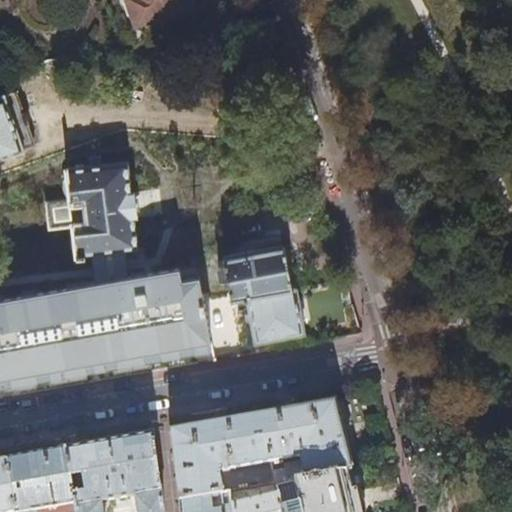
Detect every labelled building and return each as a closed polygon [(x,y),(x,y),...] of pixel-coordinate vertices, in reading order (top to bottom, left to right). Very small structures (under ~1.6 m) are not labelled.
[(128,0),(137,25),(171,14),(169,10),(186,4),(184,0),(128,0)] [(265,81),(242,14),(214,23),(236,90),(265,81)] [(23,150),(35,146),(16,91),(0,96),(0,159),(23,152),(23,150)] [(126,162),(65,170),(69,199),(48,201),(50,226),(72,224),(76,260),(85,259),(85,255),(137,249),(133,218),(136,218),(134,193),(130,194),(126,162)] [(161,228),(162,243),(179,243),(179,227),(161,228)] [(246,298),(291,289),(283,248),(223,259),(223,266),(218,268),(221,282),(227,282),(230,301),(246,298)] [(166,363),(211,355),(208,336),(205,332),(200,330),(195,329),(175,332),(169,300),(94,312),(90,286),(0,301),(0,366),(23,362),(68,355),(73,379),(129,370),(166,363)] [(296,289),(291,289),(246,298),(254,343),(264,342),(303,335),(296,289)] [(331,403),(277,413),(280,435),(265,438),(271,463),(299,458),(300,463),(284,466),(285,470),(273,473),(273,474),(275,484),(346,471),(351,470),(340,426),(334,402),(331,403)] [(170,432),(179,501),(222,494),(220,473),(224,472),(225,483),(237,481),(235,470),(271,463),(265,438),(280,435),(277,413),(266,415),(225,422),(170,432)] [(137,511),(163,511),(154,433),(111,441),(66,449),(76,504),(77,511),(103,511),(102,503),(135,497),(137,511)] [(38,511),(39,511),(76,504),(66,449),(37,454),(6,460),(15,511),(38,511)] [(0,511),(15,511),(6,460),(0,460),(0,511)] [(355,511),(353,501),(346,471),(275,484),(278,494),(281,511),(355,511)] [(257,487),(275,484),(273,474),(256,477),(257,487)] [(233,511),(232,505),(229,493),(222,494),(179,501),(180,511),(233,511)] [(281,511),(278,494),(232,505),(233,511),(281,511)]
